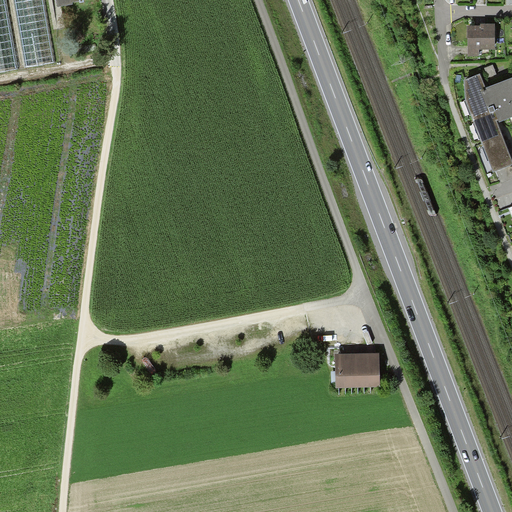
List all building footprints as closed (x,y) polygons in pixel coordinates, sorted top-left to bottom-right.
[(0,0),(0,74),(58,64),(47,0),(0,0)] [(55,0),(57,9),(73,6),(73,4),(79,3),(80,5),(84,4),(83,0),(55,0)] [(480,27),(467,27),(467,58),(479,58),(479,51),(495,51),(495,25),(480,25),(480,27)] [(497,75),(493,65),(484,68),(488,79),(497,75)] [(464,82),(464,101),(493,175),(497,173),(511,166),(511,162),(497,125),(486,93),(487,92),(486,90),(480,76),(464,82)] [(511,119),(511,80),(486,90),(487,92),(486,93),(497,125),(511,119)] [(511,166),(497,173),(501,184),(511,179),(511,166)] [(380,349),(336,350),(336,383),(381,383),(380,349)]
